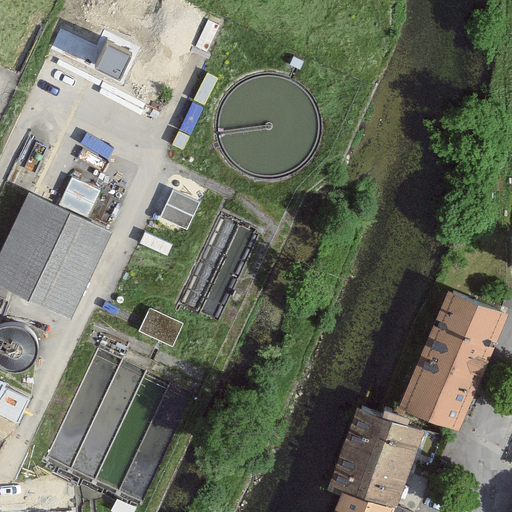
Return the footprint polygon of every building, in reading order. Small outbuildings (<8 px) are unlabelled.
[(93,212),(103,184),(72,173),(62,201),(93,212)] [(37,194),(0,268),(0,280),(77,317),(118,233),(37,194)] [(511,317),(511,312),(454,288),(403,405),(464,431),(511,317)] [(0,357),(4,363),(12,368),(21,370),(31,368),(39,363),(44,355),(46,346),(44,336),(38,328),(30,323),(21,321),(12,323),(4,328),(0,334),(0,357)] [(0,402),(9,382),(0,377),(0,402)] [(432,430),(362,405),(335,483),(350,488),(405,507),(432,430)] [(402,511),(405,507),(350,488),(338,511),(402,511)]
